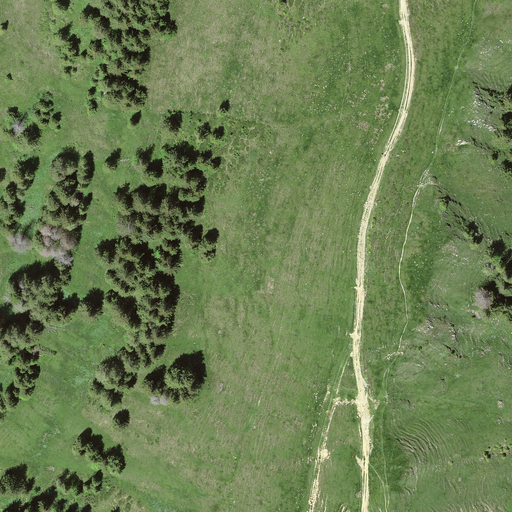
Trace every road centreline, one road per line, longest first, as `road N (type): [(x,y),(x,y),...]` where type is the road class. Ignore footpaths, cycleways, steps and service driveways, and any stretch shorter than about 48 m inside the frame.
road 1 (track): [(402,0),(412,63),(359,247),(355,339),(366,468)]
road 2 (track): [(355,339),(317,449),(308,511)]
